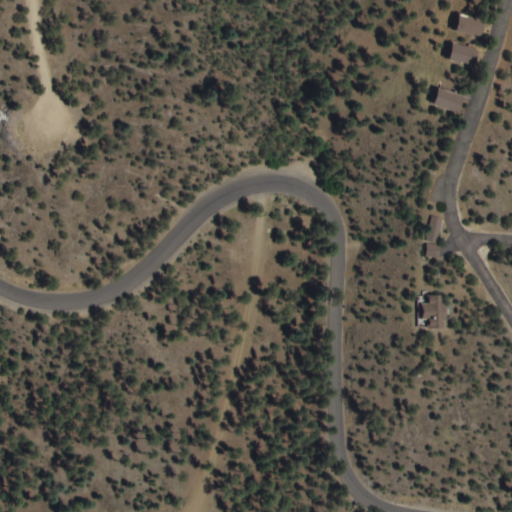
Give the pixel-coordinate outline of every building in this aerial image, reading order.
[(454,33),(481,37),(484,20),(456,16),(454,33)] [(478,50),(450,45),(447,61),(475,66),(478,50)] [(432,105),(457,114),(463,98),(438,89),(432,105)] [(425,257),(438,257),(439,218),(426,217),(425,257)] [(443,326),(443,295),(425,295),(425,303),(420,303),(420,326),(443,326)]
